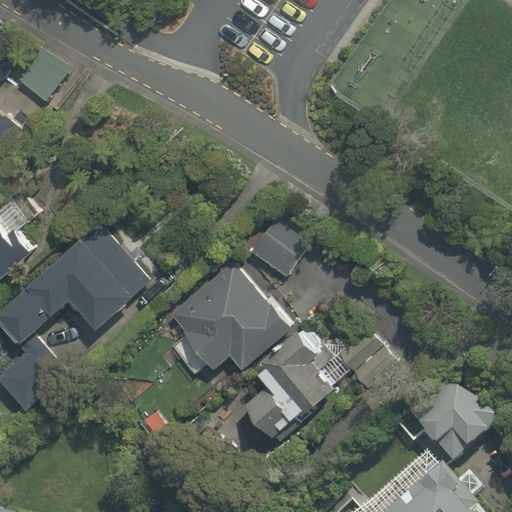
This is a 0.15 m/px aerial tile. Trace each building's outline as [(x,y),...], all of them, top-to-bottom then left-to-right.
[(73,70),(45,47),(15,83),(43,106),(73,70)] [(0,158),(23,129),(0,111),(0,158)] [(25,230),(45,211),(14,178),(0,190),(0,281),(39,245),(25,230)] [(309,240),(267,212),(245,245),(287,274),(292,265),(304,247),(307,243),(309,240)] [(69,300),(97,331),(150,281),(95,222),(0,310),(0,328),(18,348),(35,332),(69,300)] [(340,271),(304,247),(292,265),(328,289),(340,271)] [(185,331),(168,346),(198,381),(230,353),(242,368),(271,402),(254,417),(280,448),(345,392),(290,327),(235,262),(172,316),(185,331)] [(68,367),(40,337),(0,373),(0,385),(22,409),(68,367)] [(476,419),(488,408),(452,369),(417,401),(430,415),(417,427),(453,464),(487,432),(476,419)] [(478,511),(470,502),(486,487),(470,468),(453,483),(426,453),(359,511),(478,511)]
